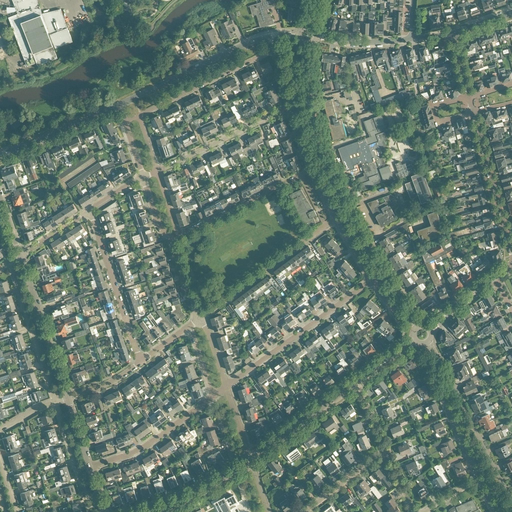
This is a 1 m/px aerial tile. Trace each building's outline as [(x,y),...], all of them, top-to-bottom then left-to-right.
[(269,16),(267,7),(277,5),(275,0),(261,0),(262,1),(261,1),(262,3),(251,5),(253,12),(257,11),(261,26),(274,23),(272,16),(269,16)] [(356,4),(355,0),(346,0),(346,4),(352,5),(352,12),(356,12),(356,4)] [(361,4),(361,12),(363,12),(365,12),(366,3),(365,3),(365,0),(355,0),(356,4),(361,4)] [(375,2),(374,0),(365,0),(365,3),(366,3),(371,4),(371,11),(373,11),(375,11),(375,2)] [(384,0),(374,0),(375,2),(380,2),(380,10),(384,10),(384,0)] [(492,8),(491,4),(492,3),(490,0),(481,0),(482,2),(485,10),(492,8)] [(468,1),(466,2),(468,9),(470,9),(472,15),(479,12),(477,6),(476,6),(475,3),(472,4),(469,3),(468,1)] [(459,9),(456,10),(459,20),(467,17),(466,15),(470,14),(469,12),(468,9),(466,2),(458,5),(459,9)] [(439,4),(431,6),(432,17),(429,17),(431,27),(435,26),(440,26),(438,16),(441,16),(440,9),(439,7),(439,4)] [(301,9),(302,7),(295,6),(289,6),(289,7),(287,7),(286,7),(285,11),(286,11),(289,12),(287,20),(288,20),(288,21),(288,22),(290,22),(291,22),(291,21),(295,21),(295,15),(301,15),(302,9),(301,9)] [(451,8),(444,10),(447,23),(454,22),(453,14),(455,13),(454,6),(451,7),(451,8)] [(397,12),(397,7),(394,7),(394,8),(391,8),(390,12),(395,12),(395,18),(387,17),(386,17),(386,21),(402,22),(402,12),(397,12)] [(369,14),(368,23),(369,23),(368,29),(372,29),(371,33),(377,34),(377,33),(377,23),(378,23),(378,22),(372,21),(373,14),(373,11),(371,11),(369,12),(369,14)] [(369,23),(368,23),(363,23),(363,15),(363,12),(361,12),(360,12),(360,14),(360,22),(360,23),(359,30),(362,30),(362,33),(368,34),(368,29),(369,23)] [(386,30),(386,21),(386,17),(387,17),(387,15),(383,14),(383,22),(378,22),(378,23),(377,23),(377,33),(383,34),(383,30),(386,30)] [(339,28),(340,20),(341,19),(331,17),(328,28),(329,29),(328,29),(331,30),(331,29),(334,30),(335,27),(339,28)] [(349,28),(350,21),(349,21),(341,19),(340,20),(339,28),(339,31),(345,32),(345,28),(350,29),(350,28),(349,28)] [(221,30),(222,33),(225,39),(234,35),(233,33),(233,32),(232,32),(231,29),(232,29),(231,27),(234,26),(231,20),(228,22),(228,21),(221,24),(222,29),(221,30)] [(350,20),(350,21),(349,28),(350,28),(353,28),(353,33),(359,33),(359,30),(360,23),(360,22),(354,22),(354,20),(350,20)] [(402,22),(386,21),(386,30),(386,31),(389,31),(389,25),(395,25),(394,31),(401,32),(402,22)] [(207,40),(203,42),(206,48),(210,47),(217,44),(213,36),(216,34),(213,29),(203,34),(207,40)] [(484,34),(484,36),(486,43),(488,42),(488,44),(491,44),(491,45),(493,45),(492,43),(492,41),(491,41),(489,34),(489,33),(484,34)] [(187,42),(183,44),(187,52),(183,54),(186,59),(192,55),(192,54),(198,52),(196,47),(195,46),(190,36),(185,38),(187,42)] [(477,47),(478,47),(476,38),(469,40),(467,43),(474,47),(475,48),(476,52),(478,52),(477,47)] [(476,52),(475,48),(474,47),(467,43),(465,46),(467,51),(472,50),(472,51),(473,57),(476,56),(477,58),(480,58),(479,55),(476,55),(475,53),(475,52),(476,52)] [(434,51),(431,52),(433,59),(437,58),(438,57),(437,56),(438,55),(442,47),(439,46),(433,47),(434,51)] [(425,47),(423,48),(426,60),(432,59),(430,54),(429,54),(427,48),(426,49),(425,47)] [(438,55),(437,56),(438,57),(440,58),(441,59),(441,62),(442,62),(442,63),(442,65),(445,64),(445,63),(445,64),(444,59),(446,56),(445,54),(447,54),(445,49),(442,47),(438,55)] [(412,48),(409,49),(414,65),(417,64),(417,62),(416,59),(417,59),(416,56),(415,56),(414,49),(412,50),(412,48)] [(407,51),(406,52),(408,61),(407,61),(410,70),(414,68),(414,65),(409,49),(406,50),(407,51)] [(386,50),(374,53),(378,66),(381,65),(382,65),(381,62),(383,61),(385,67),(387,70),(391,69),(387,60),(389,59),(386,50)] [(399,50),(395,51),(396,56),(398,63),(404,61),(400,50),(399,50)] [(371,51),(364,53),(366,57),(367,57),(368,61),(370,60),(372,66),(369,67),(370,69),(372,69),(372,68),(375,67),(374,66),(372,56),(371,51)] [(396,56),(395,51),(391,52),(390,52),(392,60),(391,60),(393,68),(396,67),(399,66),(398,63),(396,56)] [(364,53),(360,54),(364,68),(366,75),(368,74),(367,69),(365,62),(368,61),(367,57),(366,57),(364,53)] [(360,54),(354,56),(355,60),(356,60),(357,64),(359,63),(363,76),(366,75),(364,68),(360,54)] [(337,72),(337,73),(337,74),(340,74),(341,71),(345,71),(346,66),(351,67),(350,60),(345,59),(346,56),(339,56),(339,64),(337,72)] [(350,60),(351,67),(353,72),(356,81),(358,80),(355,71),(354,65),(357,64),(356,60),(355,60),(354,56),(349,57),(350,60)] [(486,61),(485,58),(481,60),(480,57),(480,58),(477,58),(477,60),(470,62),(470,63),(471,66),(482,63),(482,62),(486,61)] [(265,74),(266,73),(268,73),(267,71),(272,68),(271,65),(271,64),(270,65),(269,62),(261,66),(265,74)] [(482,63),(471,66),(471,69),(472,69),(472,70),(479,68),(480,71),(481,71),(481,70),(485,69),(488,68),(487,65),(483,67),(482,63)] [(407,66),(403,67),(405,75),(407,75),(408,81),(411,81),(409,74),(407,66)] [(435,68),(434,69),(435,74),(436,74),(451,70),(450,67),(449,67),(448,66),(443,67),(442,66),(440,67),(438,67),(435,68)] [(508,81),(506,74),(504,68),(498,69),(500,77),(501,77),(502,81),(502,82),(504,82),(508,81)] [(255,69),(249,72),(253,80),(259,76),(257,72),(255,69)] [(247,83),(246,82),(249,80),(250,81),(253,80),(249,72),(242,75),(244,78),(243,78),(244,79),(240,80),(243,85),(245,90),(246,91),(248,90),(249,90),(246,84),(247,83)] [(377,74),(372,75),(375,84),(380,82),(377,74)] [(488,77),(485,78),(487,87),(493,86),(493,85),(491,79),(489,79),(488,77)] [(237,82),(237,81),(236,81),(235,78),(231,80),(231,81),(229,82),(232,89),(233,91),(240,88),(237,82)] [(475,82),(478,91),(479,91),(484,90),(482,83),(480,83),(479,81),(475,82)] [(222,85),(221,85),(224,92),(225,91),(225,92),(232,89),(229,82),(226,83),(222,85)] [(446,85),(443,86),(445,93),(448,92),(450,98),(451,97),(452,99),(454,98),(454,96),(451,87),(450,84),(446,85)] [(258,89),(253,92),(254,95),(267,89),(265,86),(258,89)] [(428,88),(429,91),(430,95),(431,95),(433,100),(434,99),(438,98),(436,91),(434,86),(428,88)] [(273,88),(269,91),(264,93),(266,96),(268,94),(269,98),(276,94),(273,88)] [(205,93),(207,97),(207,100),(209,99),(210,100),(213,98),(214,99),(218,97),(222,105),(226,103),(223,95),(219,89),(214,92),(212,89),(206,92),(206,93),(205,93)] [(405,89),(399,92),(400,94),(401,98),(407,97),(406,93),(405,89)] [(346,90),(343,91),(345,98),(348,97),(349,100),(352,99),(350,90),(346,90)] [(254,102),(257,100),(254,95),(253,92),(248,94),(249,97),(251,96),(254,102)] [(268,102),(264,105),(266,110),(273,107),(271,104),(279,100),(276,94),(269,98),(266,99),(268,102)] [(199,96),(192,99),(196,107),(199,105),(199,104),(202,102),(199,96)] [(324,105),(325,106),(329,122),(330,122),(331,125),(329,126),(333,140),(346,136),(341,118),(339,119),(338,114),(341,113),(342,112),(342,110),(340,102),(339,101),(337,100),(334,101),(334,98),(328,100),(327,100),(326,101),(325,101),(325,102),(325,103),(324,104),(324,105)] [(185,103),(187,107),(190,112),(193,110),(193,109),(196,107),(192,99),(185,103)] [(246,103),(243,105),(244,107),(237,110),(240,116),(244,115),(245,117),(249,115),(251,114),(247,104),(246,104),(246,103)] [(249,103),(247,104),(251,114),(254,112),(254,113),(258,111),(256,108),(256,107),(254,104),(250,106),(249,103)] [(420,113),(430,111),(428,105),(419,108),(420,111),(422,111),(422,112),(420,113)] [(178,106),(171,109),(176,119),(179,117),(179,116),(182,114),(178,106)] [(352,113),(353,116),(354,120),(358,119),(357,116),(354,106),(351,106),(352,110),(349,111),(350,114),(352,113)] [(164,113),(165,116),(166,116),(169,121),(173,120),(172,119),(175,117),(176,119),(171,109),(164,113)] [(500,110),(494,112),(496,119),(497,119),(498,121),(502,119),(502,121),(503,121),(502,118),(500,111),(500,110)] [(500,111),(502,118),(504,117),(505,120),(508,119),(506,110),(500,111)] [(208,115),(212,114),(215,121),(217,119),(213,111),(208,114),(208,115)] [(493,116),(491,117),(489,111),(485,112),(485,113),(483,113),(486,122),(485,122),(485,124),(492,123),(492,125),(493,125),(495,124),(493,116)] [(235,113),(228,117),(231,123),(238,120),(236,117),(237,117),(236,116),(235,113)] [(370,137),(362,140),(357,141),(359,148),(357,149),(359,156),(356,157),(359,164),(361,163),(364,172),(363,173),(364,176),(358,178),(359,182),(361,181),(362,183),(360,183),(362,189),(375,184),(374,183),(381,181),(381,182),(381,181),(383,180),(384,181),(384,180),(390,178),(393,177),(389,165),(384,166),(384,165),(385,164),(382,155),(386,154),(384,147),(386,146),(384,140),(387,139),(384,132),(383,132),(383,130),(387,128),(382,115),(363,121),(367,132),(368,132),(370,137)] [(422,120),(423,124),(425,123),(432,121),(434,120),(432,115),(423,118),(424,119),(422,120)] [(163,126),(159,118),(160,118),(159,117),(158,116),(151,119),(154,125),(153,126),(155,129),(159,127),(162,134),(168,133),(169,132),(168,128),(166,125),(163,126)] [(223,123),(223,124),(223,123),(225,127),(231,123),(228,117),(222,120),(223,123)] [(454,129),(456,135),(464,133),(463,130),(460,119),(457,120),(458,121),(456,122),(458,128),(454,129)] [(213,120),(207,123),(212,133),(214,132),(218,130),(217,127),(216,126),(215,123),(214,123),(213,120)] [(273,126),(274,129),(276,132),(287,127),(284,121),(273,126)] [(425,123),(423,124),(422,124),(424,129),(434,126),(432,121),(425,123)] [(109,123),(104,126),(106,130),(107,133),(109,132),(110,135),(112,134),(115,140),(113,140),(114,144),(115,143),(116,143),(117,146),(119,146),(121,145),(120,142),(119,138),(118,139),(116,133),(117,132),(115,129),(114,129),(111,122),(110,123),(109,122),(108,123),(109,123)] [(200,126),(202,129),(203,132),(203,133),(204,133),(205,136),(209,134),(212,133),(207,123),(200,126)] [(449,126),(446,127),(448,137),(449,141),(456,139),(454,131),(452,131),(451,126),(449,126)] [(287,127),(276,132),(277,135),(279,134),(281,137),(290,132),(287,127)] [(489,132),(490,136),(497,134),(501,133),(505,132),(504,128),(501,129),(500,127),(489,131),(489,132)] [(94,130),(84,135),(87,140),(88,140),(89,141),(96,138),(101,148),(105,146),(100,135),(96,136),(94,130)] [(180,133),(176,135),(178,139),(179,139),(181,143),(183,142),(184,143),(186,146),(189,144),(192,142),(189,136),(188,135),(188,134),(187,132),(181,135),(180,133)] [(195,133),(189,136),(192,142),(194,141),(194,142),(198,140),(197,137),(197,136),(195,133)] [(257,135),(254,136),(258,145),(263,142),(259,133),(257,134),(257,135)] [(250,143),(246,145),(247,147),(252,157),(254,156),(253,153),(253,152),(252,150),(255,148),(254,147),(258,145),(254,136),(251,138),(250,137),(248,139),(250,143)] [(160,139),(157,140),(158,144),(159,146),(168,144),(169,143),(168,140),(165,141),(164,137),(161,138),(160,138),(160,139)] [(82,156),(90,153),(86,144),(82,145),(78,138),(68,142),(71,149),(72,151),(78,149),(82,156)] [(290,138),(280,143),(283,149),(293,144),(290,138)] [(501,142),(497,144),(492,145),(494,151),(510,146),(510,143),(502,145),(501,142)] [(238,144),(234,146),(239,154),(239,155),(243,153),(243,155),(246,154),(247,156),(250,154),(251,155),(249,156),(250,159),(252,158),(252,157),(247,147),(243,149),(240,143),(238,144)] [(168,144),(159,146),(160,149),(161,153),(162,157),(170,155),(167,147),(168,147),(168,144)] [(293,144),(283,149),(284,151),(283,152),(284,155),(296,150),(293,144)] [(62,145),(52,149),(55,154),(55,156),(57,159),(63,156),(66,155),(67,157),(70,155),(68,149),(64,151),(64,150),(62,145)] [(233,156),(229,158),(231,163),(232,165),(235,164),(233,160),(240,157),(239,154),(234,146),(231,147),(229,148),(233,156)] [(501,150),(499,151),(494,152),(495,157),(500,156),(511,152),(511,148),(507,150),(507,151),(502,152),(501,150)] [(113,152),(115,159),(116,163),(126,160),(122,149),(113,152)] [(471,152),(470,149),(467,149),(464,150),(464,152),(460,153),(461,158),(458,158),(458,159),(454,160),(454,164),(455,164),(459,163),(467,161),(466,160),(475,157),(473,152),(471,152)] [(40,155),(41,160),(43,165),(47,163),(49,168),(52,167),(53,168),(56,167),(54,163),(52,158),(50,159),(47,152),(40,155)] [(219,153),(215,155),(220,164),(227,161),(229,165),(231,163),(229,158),(226,160),(225,157),(224,158),(221,152),(218,153),(219,153)] [(213,166),(210,168),(213,175),(215,174),(214,172),(215,172),(213,167),(219,164),(220,164),(215,155),(212,157),(212,156),(210,157),(213,164),(212,164),(213,166)] [(296,156),(287,160),(286,161),(288,167),(290,166),(299,161),(296,156)] [(496,160),(498,168),(511,164),(511,157),(505,160),(505,158),(501,159),(496,160)] [(26,163),(27,166),(28,167),(31,174),(28,175),(30,181),(37,178),(35,173),(32,166),(34,165),(37,164),(36,160),(33,161),(31,158),(26,160),(27,162),(26,163)] [(477,165),(475,159),(463,163),(459,164),(461,171),(473,167),(477,165)] [(200,163),(196,164),(201,173),(206,170),(204,166),(202,161),(199,162),(200,163)] [(299,161),(290,166),(293,171),(302,167),(299,161)] [(401,162),(395,164),(398,173),(395,174),(397,180),(409,175),(408,173),(414,170),(411,162),(402,165),(401,162)] [(124,170),(119,173),(122,179),(131,174),(129,171),(129,170),(128,168),(128,167),(127,163),(122,165),(123,168),(124,170)] [(413,181),(410,182),(405,184),(411,201),(414,200),(416,205),(433,199),(426,179),(425,179),(423,172),(422,172),(418,163),(415,164),(418,173),(411,176),(413,181)] [(192,164),(190,165),(191,167),(193,171),(191,172),(194,177),(201,174),(201,173),(196,164),(193,166),(192,164)] [(511,164),(498,168),(500,174),(508,172),(511,171),(511,164)] [(6,181),(8,187),(14,185),(11,178),(18,176),(14,167),(13,167),(13,165),(2,169),(3,169),(3,171),(1,171),(5,181),(7,180),(7,181),(6,181)] [(477,167),(463,171),(462,171),(463,175),(466,174),(466,175),(479,172),(477,167)] [(210,168),(207,169),(210,174),(208,175),(211,181),(212,180),(214,183),(216,181),(215,178),(213,175),(210,168)] [(269,172),(269,173),(271,176),(274,182),(280,180),(280,179),(278,175),(275,170),(272,172),(271,171),(269,172)] [(116,183),(122,179),(119,173),(113,177),(112,177),(116,183)] [(269,173),(264,175),(269,185),(274,182),(271,176),(269,173)] [(511,173),(505,175),(501,176),(502,182),(509,180),(509,179),(511,178),(511,173)] [(166,179),(167,182),(176,179),(175,176),(172,176),(172,174),(164,176),(165,179),(166,179)] [(264,176),(259,178),(263,188),(269,185),(264,175),(264,176)] [(466,183),(468,182),(469,184),(475,183),(476,186),(481,184),(480,181),(481,181),(479,175),(475,177),(465,180),(466,183)] [(258,176),(252,179),(253,181),(258,190),(263,188),(259,178),(258,176)] [(176,179),(167,182),(168,186),(167,186),(168,189),(178,186),(176,179)] [(255,184),(249,187),(253,193),(258,190),(253,181),(252,179),(255,184)] [(109,180),(104,184),(108,191),(113,188),(109,180)] [(239,180),(236,182),(243,195),(244,197),(247,196),(253,193),(249,187),(246,188),(245,188),(243,187),(242,187),(239,180)] [(511,181),(503,184),(503,186),(503,187),(503,188),(504,188),(504,189),(511,187),(511,185),(511,184),(511,181)] [(90,189),(87,191),(93,201),(98,197),(92,188),(91,189),(89,186),(92,185),(90,182),(87,184),(90,189)] [(104,184),(99,187),(103,194),(108,191),(104,184)] [(476,186),(466,188),(461,190),(461,193),(467,191),(467,192),(475,190),(475,191),(477,191),(477,193),(482,192),(481,190),(483,189),(482,184),(481,184),(476,186)] [(93,187),(92,185),(89,186),(91,189),(92,188),(98,197),(103,194),(99,187),(98,187),(97,185),(93,187)] [(177,193),(170,195),(171,198),(172,197),(173,201),(180,199),(179,195),(182,194),(181,191),(188,189),(187,186),(179,189),(180,192),(177,192),(177,193)] [(136,188),(127,194),(129,202),(141,198),(139,192),(138,193),(136,188)] [(13,198),(12,198),(15,206),(17,205),(18,207),(22,205),(24,209),(26,208),(30,207),(24,189),(14,192),(16,195),(13,196),(13,198)] [(236,193),(231,195),(234,202),(240,199),(238,197),(241,195),(239,189),(235,191),(236,193)] [(289,195),(291,199),(305,228),(315,223),(313,217),(317,215),(314,210),(313,210),(301,189),(289,195)] [(83,193),(82,191),(79,193),(81,195),(82,194),(84,197),(88,204),(93,201),(87,191),(83,193)] [(231,195),(229,191),(224,194),(225,198),(229,205),(234,202),(231,195)] [(478,194),(469,196),(459,198),(460,202),(462,201),(470,199),(478,197),(478,200),(485,198),(484,192),(482,192),(477,193),(478,194)] [(395,200),(394,197),(391,194),(367,203),(374,216),(375,217),(376,216),(381,226),(396,218),(391,208),(395,205),(393,201),(391,202),(390,200),(395,198),(395,200)] [(78,200),(80,203),(83,207),(88,204),(84,197),(78,200)] [(199,197),(195,199),(202,212),(205,210),(207,215),(213,213),(206,200),(201,202),(199,197)] [(141,198),(129,202),(132,211),(142,208),(141,205),(144,204),(144,203),(143,204),(141,198)] [(218,198),(213,200),(218,210),(223,207),(220,201),(219,199),(218,198)] [(229,205),(225,198),(220,201),(223,207),(229,205)] [(485,198),(478,200),(479,202),(472,203),(473,206),(487,203),(485,198)] [(180,199),(173,201),(174,204),(174,205),(174,207),(182,205),(183,208),(185,207),(190,206),(190,205),(189,202),(185,204),(185,202),(183,201),(181,202),(180,199)] [(208,199),(206,200),(213,213),(218,210),(213,200),(210,202),(208,199)] [(116,201),(100,211),(101,212),(102,214),(100,215),(102,221),(104,221),(114,217),(111,208),(117,206),(116,201)] [(73,204),(68,207),(72,214),(77,211),(73,204)] [(183,211),(176,213),(177,216),(178,216),(179,220),(186,217),(188,216),(187,211),(194,208),(193,205),(190,206),(185,207),(186,210),(183,211)] [(26,211),(18,214),(20,221),(27,219),(26,215),(30,214),(29,211),(33,209),(32,206),(30,207),(26,208),(26,211)] [(467,210),(465,211),(466,215),(473,213),(473,214),(480,212),(481,214),(489,212),(488,206),(479,208),(479,207),(472,209),(467,210)] [(68,207),(63,210),(68,217),(72,214),(68,207)] [(142,208),(132,211),(135,220),(147,216),(145,210),(143,211),(142,208)] [(63,210),(58,213),(63,220),(68,217),(63,210)] [(445,234),(437,211),(427,214),(431,226),(417,231),(421,242),(445,234)] [(58,213),(53,217),(58,224),(63,220),(58,213)] [(475,218),(465,221),(462,222),(463,225),(476,221),(483,219),(484,222),(491,220),(490,214),(475,218)] [(147,216),(135,220),(138,229),(148,226),(147,223),(150,222),(150,221),(149,222),(147,216)] [(188,216),(186,217),(179,220),(180,223),(181,226),(188,224),(188,223),(190,222),(188,216)] [(53,217),(48,220),(53,227),(58,224),(53,217)] [(114,217),(104,221),(105,223),(102,224),(102,225),(103,224),(105,230),(117,226),(114,217)] [(27,219),(20,221),(22,228),(31,225),(32,227),(35,226),(38,225),(41,224),(40,221),(37,222),(34,223),(32,220),(28,222),(27,219)] [(43,223),(45,226),(47,230),(53,227),(48,220),(43,223)] [(476,225),(471,226),(471,230),(477,229),(484,227),(485,229),(493,226),(492,221),(484,223),(477,225),(476,225)] [(117,226),(105,230),(107,236),(109,235),(110,238),(120,235),(118,230),(126,227),(124,223),(117,226)] [(81,224),(76,227),(80,234),(82,237),(81,238),(82,240),(85,238),(83,236),(84,235),(83,233),(86,231),(83,227),(83,226),(82,224),(81,224)] [(134,240),(153,234),(151,228),(149,229),(148,226),(138,229),(140,234),(132,236),(133,237),(134,240)] [(80,234),(76,227),(71,230),(76,237),(80,234)] [(392,242),(389,237),(397,232),(395,229),(386,234),(384,236),(385,238),(380,241),(383,247),(390,243),(392,242)] [(24,233),(25,237),(24,237),(25,240),(26,240),(27,240),(33,238),(32,234),(35,233),(34,230),(24,233)] [(71,230),(66,234),(72,243),(71,244),(72,246),(75,245),(73,242),(72,240),(76,237),(71,230)] [(488,233),(489,240),(496,238),(494,232),(488,233)] [(66,234),(61,237),(66,244),(68,243),(69,245),(71,244),(72,243),(66,234)] [(153,234),(134,240),(135,244),(143,242),(144,247),(154,243),(153,240),(156,239),(155,240),(153,234)] [(120,235),(110,238),(111,241),(108,242),(108,243),(109,242),(111,248),(123,244),(120,235)] [(323,243),(325,245),(329,250),(336,244),(332,239),(331,239),(328,236),(327,237),(327,238),(323,243)] [(61,237),(56,240),(61,247),(66,244),(61,237)] [(434,259),(441,256),(444,254),(445,253),(452,250),(454,245),(451,237),(439,243),(439,244),(429,249),(421,253),(425,264),(436,288),(437,291),(441,299),(441,300),(449,296),(445,287),(441,289),(439,285),(440,284),(430,262),(434,259)] [(495,246),(498,245),(496,238),(489,240),(482,242),(483,247),(485,246),(487,251),(496,249),(495,246)] [(52,245),(50,247),(52,251),(55,249),(56,251),(58,249),(59,251),(61,250),(62,250),(60,247),(61,247),(56,240),(51,243),(52,245)] [(140,249),(140,250),(138,250),(139,253),(141,252),(142,253),(151,250),(152,253),(153,254),(154,254),(154,256),(144,259),(165,253),(164,252),(164,253),(162,248),(163,247),(161,242),(140,249)] [(315,242),(313,244),(316,248),(322,257),(326,254),(320,246),(319,247),(315,242)] [(390,243),(383,247),(386,253),(394,249),(390,243)] [(124,249),(123,244),(111,248),(113,254),(114,253),(115,256),(127,253),(126,249),(124,249)] [(336,244),(329,250),(334,255),(336,257),(340,253),(338,251),(341,248),(336,244)] [(308,246),(303,250),(309,258),(315,255),(308,246)] [(86,257),(95,254),(93,247),(88,249),(89,253),(80,256),(81,259),(86,257)] [(39,256),(36,257),(38,262),(37,263),(38,266),(37,266),(39,270),(41,275),(44,281),(58,276),(56,273),(46,276),(46,275),(50,273),(48,266),(46,267),(43,258),(42,255),(48,253),(49,254),(50,255),(52,254),(52,252),(49,248),(46,250),(45,249),(38,254),(39,256)] [(491,252),(491,255),(492,255),(492,257),(492,258),(501,256),(502,255),(501,252),(500,252),(499,250),(498,251),(498,248),(493,249),(494,251),(491,252)] [(303,250),(298,253),(305,263),(306,263),(305,262),(309,258),(303,250)] [(400,259),(404,257),(400,252),(398,253),(397,254),(389,258),(393,264),(400,259)] [(165,253),(144,259),(145,263),(154,260),(155,263),(156,263),(156,264),(157,264),(158,266),(147,269),(168,263),(168,262),(167,263),(165,258),(166,257),(165,253)] [(298,253),(294,257),(300,266),(301,266),(305,263),(298,253)] [(315,255),(319,260),(319,259),(322,263),(324,262),(321,258),(318,253),(315,255)] [(95,254),(86,257),(88,264),(89,263),(89,264),(98,261),(95,254)] [(117,261),(115,262),(117,267),(126,265),(125,261),(127,260),(129,260),(127,255),(116,258),(117,261)] [(443,262),(441,256),(434,259),(436,264),(443,262)] [(294,257),(289,261),(295,270),(300,266),(294,257)] [(482,262),(481,261),(479,258),(475,262),(477,264),(482,272),(487,268),(482,262)] [(482,260),(481,261),(482,262),(487,268),(491,265),(486,258),(483,261),(482,260)] [(400,259),(393,264),(396,269),(404,265),(400,259)] [(98,261),(89,264),(91,270),(93,269),(93,270),(100,267),(98,261)] [(289,261),(284,264),(291,273),(295,270),(289,261)] [(340,261),(336,265),(343,272),(350,266),(345,261),(343,264),(340,261)] [(457,268),(454,270),(458,275),(460,274),(466,283),(471,280),(475,277),(471,272),(472,271),(466,263),(465,264),(463,262),(459,264),(460,266),(457,268)] [(168,263),(147,269),(145,270),(145,273),(148,272),(148,273),(157,270),(158,273),(159,273),(160,274),(161,276),(150,279),(171,273),(171,272),(170,273),(168,268),(169,267),(168,263)] [(284,264),(279,268),(286,277),(288,275),(291,273),(284,264)] [(473,265),(471,266),(477,275),(482,272),(477,264),(476,265),(477,266),(475,267),(473,265)] [(126,265),(117,267),(119,273),(128,270),(126,265)] [(350,266),(343,272),(344,274),(347,277),(350,280),(353,276),(356,274),(354,271),(350,266)] [(100,267),(93,270),(94,272),(93,272),(94,276),(93,277),(102,274),(100,267)] [(279,268),(274,271),(278,277),(276,279),(275,278),(275,279),(282,287),(284,286),(282,283),(283,282),(282,280),(286,277),(279,268)] [(463,286),(458,279),(459,279),(452,269),(447,273),(450,276),(455,283),(459,289),(463,286)] [(128,270),(119,273),(121,279),(129,276),(128,270)] [(400,275),(403,280),(414,273),(414,272),(410,275),(407,270),(400,275)] [(171,273),(150,279),(151,283),(161,280),(162,283),(163,284),(164,284),(164,286),(154,289),(174,283),(174,282),(173,283),(172,277),(173,277),(171,273)] [(414,273),(403,280),(407,286),(415,280),(417,283),(423,278),(425,278),(423,275),(421,275),(418,278),(414,273)] [(91,284),(92,284),(95,283),(100,282),(104,280),(102,274),(93,277),(94,280),(93,280),(94,283),(91,284)] [(129,276),(121,279),(123,284),(124,284),(125,287),(134,284),(133,281),(131,281),(129,276)] [(267,276),(262,280),(269,289),(274,285),(275,287),(276,287),(278,290),(280,288),(274,280),(271,282),(267,276)] [(447,281),(455,292),(459,289),(455,283),(450,276),(446,279),(447,281)] [(317,277),(314,279),(316,281),(321,288),(325,293),(327,291),(329,293),(330,292),(332,296),(338,291),(334,285),(331,282),(324,287),(317,277)] [(411,291),(415,296),(421,291),(424,288),(421,284),(425,281),(423,278),(417,283),(418,285),(411,291)] [(95,283),(92,284),(93,288),(97,286),(98,290),(106,287),(104,280),(100,282),(95,283)] [(262,280),(257,284),(264,292),(265,295),(270,291),(269,289),(262,280)] [(0,282),(0,291),(8,289),(7,285),(8,285),(6,281),(4,282),(3,281),(0,282)] [(338,284),(339,285),(345,293),(347,291),(341,282),(338,284)] [(49,283),(47,283),(42,285),(45,293),(50,291),(51,291),(51,290),(53,290),(54,293),(61,290),(60,290),(63,289),(62,286),(59,287),(53,289),(51,283),(49,283)] [(174,283),(154,289),(155,293),(164,290),(165,293),(166,294),(167,294),(168,296),(157,299),(178,292),(177,293),(175,287),(176,287),(174,283)] [(257,284),(253,287),(259,296),(264,292),(257,284)] [(431,285),(434,290),(429,294),(431,296),(435,294),(437,291),(436,288),(433,284),(431,285)] [(136,285),(126,288),(127,291),(125,292),(127,297),(139,293),(136,285)] [(253,287),(248,291),(252,297),(255,300),(260,297),(259,296),(253,287)] [(107,290),(98,293),(100,300),(109,297),(107,290)] [(324,302),(327,300),(320,290),(314,294),(315,295),(321,304),(324,301),(324,302)] [(54,295),(47,297),(49,302),(53,301),(55,300),(55,298),(63,295),(65,294),(64,291),(62,292),(62,291),(58,292),(54,294),(54,295)] [(248,291),(243,295),(247,300),(252,297),(248,291)] [(421,291),(415,296),(419,301),(426,296),(421,291)] [(178,292),(157,299),(158,303),(167,300),(168,303),(169,303),(169,304),(170,304),(171,306),(180,303),(178,297),(179,297),(178,292)] [(304,297),(308,302),(311,300),(316,308),(318,306),(321,304),(315,295),(310,299),(304,292),(302,294),(304,297)] [(139,293),(127,297),(129,303),(137,300),(141,299),(139,293)] [(4,295),(0,296),(0,301),(1,305),(5,304),(13,302),(11,295),(6,297),(5,297),(4,295)] [(243,295),(238,298),(245,307),(249,303),(247,300),(243,295)] [(473,307),(461,315),(464,319),(465,320),(489,307),(488,306),(494,303),(490,295),(484,299),(479,302),(482,308),(475,311),(473,307)] [(109,297),(100,300),(101,302),(105,301),(106,305),(111,303),(109,297)] [(272,303),(273,305),(276,303),(279,302),(277,300),(276,299),(275,297),(270,301),(272,303)] [(299,305),(299,306),(306,315),(309,313),(311,312),(306,304),(308,302),(304,297),(297,303),(299,305)] [(233,302),(236,306),(238,308),(240,310),(245,307),(238,298),(233,302)] [(429,300),(426,302),(422,305),(426,311),(428,309),(428,310),(429,310),(428,309),(433,306),(431,303),(434,301),(432,298),(429,300)] [(137,300),(129,303),(131,309),(139,306),(137,300)] [(367,313),(369,311),(374,304),(369,300),(362,308),(364,310),(367,313)] [(0,313),(0,316),(8,314),(7,310),(15,308),(13,302),(5,304),(6,308),(5,308),(6,311),(0,313)] [(97,315),(101,314),(114,310),(111,303),(106,305),(107,308),(100,310),(96,312),(97,315)] [(160,309),(173,327),(173,326),(169,321),(172,319),(175,323),(180,320),(180,321),(184,318),(185,317),(185,316),(185,315),(185,314),(184,314),(184,313),(183,313),(179,303),(180,303),(171,306),(174,305),(176,309),(172,312),(171,313),(171,314),(170,316),(169,314),(165,316),(160,309)] [(374,304),(369,311),(373,315),(371,317),(373,318),(380,313),(377,311),(379,309),(374,304)] [(53,313),(52,313),(54,318),(59,316),(61,315),(62,319),(69,317),(67,309),(65,305),(57,307),(57,309),(52,310),(53,313)] [(495,305),(486,310),(488,314),(498,309),(495,305)] [(139,306),(131,309),(132,314),(134,314),(136,319),(141,318),(140,316),(144,315),(145,314),(143,311),(142,311),(141,311),(139,306)] [(294,309),(291,311),(292,312),(296,317),(298,316),(301,319),(303,318),(303,317),(306,315),(299,306),(294,309)] [(288,313),(283,317),(290,325),(293,323),(293,324),(295,322),(289,314),(292,312),(291,311),(288,307),(286,309),(288,313)] [(160,309),(156,311),(161,316),(163,319),(160,321),(160,322),(159,323),(160,323),(158,324),(164,333),(164,332),(168,329),(169,329),(173,327),(160,309)] [(488,314),(480,319),(481,322),(482,322),(486,319),(492,316),(493,318),(500,314),(498,309),(488,314)] [(114,310),(101,314),(102,317),(105,316),(106,320),(116,316),(114,310)] [(345,312),(343,314),(349,323),(356,319),(353,315),(354,314),(352,310),(349,312),(347,310),(345,312)] [(270,314),(271,317),(279,327),(281,325),(285,330),(287,328),(287,327),(290,325),(283,317),(283,316),(279,320),(275,314),(273,316),(271,314),(270,313),(270,314)] [(17,314),(7,317),(9,320),(10,320),(11,323),(19,320),(17,314)] [(150,314),(147,316),(154,325),(152,327),(149,329),(150,331),(156,339),(160,336),(164,333),(158,324),(150,314)] [(212,321),(213,324),(223,321),(224,321),(221,315),(218,316),(217,314),(214,316),(215,317),(211,319),(212,321)] [(339,320),(336,322),(341,329),(343,331),(344,333),(345,334),(348,332),(344,326),(349,323),(343,314),(340,316),(337,318),(339,320)] [(65,323),(57,326),(59,334),(62,333),(67,331),(68,331),(67,327),(78,323),(76,316),(64,320),(65,323)] [(272,324),(268,328),(274,337),(277,334),(278,335),(280,333),(276,328),(279,327),(271,317),(268,319),(272,324)] [(491,325),(488,327),(490,330),(491,329),(504,321),(502,317),(491,323),(490,323),(491,325)] [(380,325),(378,327),(376,329),(381,334),(383,331),(385,329),(389,324),(382,318),(378,323),(380,325)] [(455,318),(452,321),(463,332),(467,328),(464,322),(463,321),(462,322),(457,318),(456,319),(455,318)] [(106,330),(119,326),(117,319),(108,322),(110,329),(106,330)] [(19,320),(11,323),(12,327),(11,327),(12,330),(21,327),(19,320)] [(143,321),(140,324),(146,331),(143,333),(143,334),(143,335),(141,337),(147,345),(151,341),(152,342),(156,339),(150,331),(149,329),(143,321)] [(223,321),(213,324),(214,328),(215,331),(222,329),(221,326),(224,325),(223,321)] [(452,321),(449,324),(450,325),(449,327),(453,331),(452,332),(458,338),(463,332),(452,321)] [(485,332),(486,335),(492,332),(494,331),(495,334),(500,331),(500,330),(502,328),(507,326),(504,321),(491,329),(490,330),(487,331),(485,332)] [(330,325),(327,327),(332,334),(333,335),(338,332),(337,331),(336,329),(335,327),(332,323),(330,325)] [(472,323),(467,326),(471,332),(476,329),(472,323)] [(385,329),(383,331),(388,336),(386,338),(390,341),(394,337),(392,335),(396,330),(389,324),(385,329)] [(119,326),(106,330),(109,336),(112,335),(112,336),(121,332),(119,326)] [(271,339),(274,337),(268,328),(264,330),(264,331),(263,332),(260,328),(260,329),(258,327),(257,328),(256,328),(266,341),(265,340),(268,339),(269,341),(272,339),(271,339)] [(323,334),(321,336),(330,348),(331,350),(332,350),(335,348),(327,338),(329,336),(332,334),(327,327),(324,329),(322,330),(324,334),(323,334)] [(89,328),(82,331),(77,332),(75,333),(76,336),(90,332),(89,328)] [(256,328),(253,331),(256,335),(257,337),(256,338),(253,340),(260,349),(262,346),(263,347),(265,345),(263,343),(266,341),(256,328)] [(441,338),(443,343),(448,340),(450,345),(454,343),(453,342),(456,339),(450,333),(449,335),(445,330),(441,334),(442,334),(441,334),(441,335),(441,336),(441,337),(441,338)] [(111,343),(123,339),(121,332),(112,336),(114,342),(111,343)] [(498,334),(496,335),(499,341),(501,340),(502,339),(504,343),(511,338),(511,335),(510,332),(506,334),(505,333),(502,334),(501,332),(498,334)] [(12,337),(9,338),(11,344),(14,343),(15,343),(23,340),(21,334),(12,337)] [(314,337),(311,339),(317,347),(321,343),(327,350),(330,348),(321,336),(318,338),(316,335),(313,336),(314,337)] [(218,340),(220,344),(226,342),(224,336),(217,338),(218,341),(218,340)] [(69,339),(67,340),(62,341),(64,349),(72,346),(71,342),(74,341),(73,337),(69,339)] [(378,337),(374,341),(380,348),(384,345),(378,337)] [(362,340),(363,341),(364,343),(371,353),(376,350),(371,344),(370,344),(366,338),(362,340)] [(120,347),(125,345),(123,339),(111,343),(112,346),(115,345),(116,349),(120,347)] [(306,343),(303,345),(308,352),(311,350),(317,347),(311,339),(308,341),(306,342),(306,343)] [(479,349),(490,343),(488,339),(477,345),(479,349)] [(15,343),(14,343),(16,350),(25,347),(23,340),(15,343)] [(248,347),(248,350),(250,352),(253,350),(255,353),(257,351),(260,349),(253,340),(248,345),(249,346),(248,347)] [(229,341),(226,342),(220,344),(221,347),(220,348),(221,350),(228,348),(228,349),(231,348),(232,350),(238,349),(241,347),(240,345),(237,346),(231,347),(229,341)] [(364,348),(363,349),(368,356),(371,353),(364,343),(363,341),(361,343),(364,348)] [(128,352),(125,345),(120,347),(121,351),(117,352),(114,353),(115,356),(118,355),(122,354),(128,352)] [(169,356),(173,361),(176,359),(173,356),(178,355),(180,354),(188,351),(186,345),(178,348),(179,351),(171,354),(169,356)] [(447,355),(448,359),(463,352),(460,345),(452,348),(453,350),(447,353),(448,354),(447,355)] [(73,353),(71,354),(66,355),(69,364),(76,362),(75,362),(80,360),(78,355),(77,352),(86,350),(89,349),(88,346),(73,350),(74,353),(73,353)] [(298,349),(295,351),(299,356),(304,353),(300,347),(297,348),(298,349)] [(225,360),(226,363),(233,361),(231,357),(235,356),(234,353),(239,352),(238,349),(232,350),(233,353),(230,354),(230,355),(223,357),(224,360),(225,360)] [(349,355),(347,357),(350,362),(353,366),(359,361),(358,360),(362,357),(356,350),(353,353),(353,352),(349,355)] [(178,355),(173,356),(176,359),(176,360),(180,359),(182,364),(189,362),(188,359),(190,358),(188,351),(180,354),(178,355)] [(299,356),(295,351),(292,353),(292,352),(290,354),(292,357),(291,358),(295,362),(300,358),(299,356)] [(15,353),(12,355),(13,357),(16,356),(18,363),(21,362),(29,359),(27,353),(23,354),(21,355),(20,352),(15,353)] [(123,357),(120,358),(122,364),(125,362),(124,361),(130,359),(128,352),(122,354),(123,357)] [(463,352),(448,359),(450,363),(452,362),(452,364),(458,361),(459,363),(466,360),(465,357),(463,352)] [(404,365),(407,369),(408,370),(411,367),(412,369),(418,364),(413,357),(404,365)] [(165,358),(160,362),(167,371),(169,369),(167,367),(170,365),(165,358)] [(281,360),(279,362),(284,370),(285,372),(291,368),(293,371),(296,369),(292,364),(289,366),(283,358),(281,360)] [(29,359),(21,362),(23,365),(21,366),(22,369),(32,366),(29,359)] [(344,368),(348,365),(344,359),(334,367),(340,375),(346,371),(344,368)] [(233,361),(226,363),(227,367),(226,367),(227,370),(235,367),(233,361)] [(454,371),(456,375),(470,368),(467,361),(459,365),(460,366),(455,369),(455,370),(454,371)] [(160,362),(155,365),(162,375),(167,372),(166,371),(167,371),(160,362)] [(189,365),(189,362),(182,364),(180,365),(181,368),(183,367),(185,373),(194,370),(192,364),(189,365)] [(280,376),(285,372),(284,370),(279,362),(276,364),(273,366),(277,371),(274,374),(280,381),(281,383),(284,381),(280,376)] [(155,365),(150,369),(157,378),(158,377),(159,378),(162,375),(155,365)] [(470,368),(456,375),(458,379),(459,378),(460,380),(465,377),(466,379),(474,375),(470,368)] [(145,373),(147,375),(146,376),(149,380),(150,379),(152,382),(156,379),(158,382),(160,380),(159,378),(158,377),(157,378),(150,369),(145,373)] [(280,381),(274,374),(274,373),(271,375),(267,369),(264,371),(265,371),(262,373),(266,379),(267,381),(269,383),(274,379),(277,383),(280,381)] [(401,384),(406,380),(398,369),(394,371),(391,373),(392,373),(390,375),(396,383),(397,382),(400,385),(401,384)] [(85,380),(83,375),(87,373),(85,370),(72,374),(75,383),(85,380)] [(194,370),(185,373),(184,373),(186,380),(197,376),(194,370)] [(330,370),(321,377),(324,380),(328,385),(334,381),(332,379),(331,377),(334,376),(330,370)] [(21,376),(23,382),(36,378),(34,372),(21,376)] [(259,375),(257,377),(259,380),(257,381),(260,385),(260,386),(262,385),(268,381),(267,381),(266,379),(262,373),(259,375)] [(142,375),(137,379),(142,385),(147,382),(142,375)] [(415,377),(410,381),(414,387),(419,383),(415,377)] [(36,378),(23,382),(24,382),(25,385),(27,385),(28,388),(38,385),(36,378)] [(137,379),(132,382),(137,389),(138,391),(142,389),(143,388),(142,385),(137,379)] [(372,387),(371,389),(374,393),(376,392),(378,395),(381,392),(381,391),(387,386),(382,380),(377,384),(372,387)] [(469,384),(463,387),(466,394),(477,389),(473,380),(468,382),(469,384)] [(410,381),(406,384),(410,389),(413,387),(414,387),(410,381)] [(132,382),(127,385),(132,392),(137,389),(132,382)] [(180,385),(179,385),(180,389),(187,386),(189,392),(192,391),(200,388),(198,382),(187,386),(186,383),(180,385)] [(242,389),(238,390),(239,393),(240,393),(241,396),(248,394),(246,388),(247,388),(246,384),(245,384),(245,382),(243,383),(243,385),(241,386),(242,389)] [(309,386),(312,391),(315,395),(321,390),(315,382),(309,386)] [(257,391),(258,390),(260,393),(262,391),(259,387),(256,383),(253,385),(257,391)] [(295,393),(288,384),(285,387),(291,396),(295,393)] [(122,389),(125,393),(127,396),(132,392),(127,385),(122,389)] [(260,385),(258,386),(259,387),(262,391),(268,398),(270,396),(268,393),(262,385),(260,386),(260,385)] [(425,385),(421,387),(418,389),(421,396),(422,395),(424,399),(430,396),(425,385)] [(391,386),(389,388),(390,389),(393,392),(395,399),(396,398),(402,395),(399,397),(394,391),(391,386)] [(501,388),(500,388),(503,395),(504,395),(506,394),(508,393),(505,386),(501,388)] [(30,387),(15,392),(16,395),(31,390),(30,387)] [(404,399),(415,390),(413,387),(410,389),(402,395),(404,399)] [(200,388),(192,391),(193,393),(195,398),(196,403),(198,401),(201,399),(200,396),(203,395),(202,392),(203,391),(202,388),(200,388)] [(303,389),(298,393),(295,395),(302,403),(308,399),(304,395),(307,393),(303,389)] [(31,390),(16,395),(18,402),(21,401),(20,398),(22,397),(23,399),(27,398),(26,396),(29,395),(31,401),(42,398),(40,391),(32,393),(31,390)] [(118,390),(111,394),(115,401),(122,398),(118,390)] [(473,406),(473,407),(486,401),(486,400),(484,401),(481,395),(482,395),(486,393),(484,390),(476,394),(478,397),(469,401),(471,405),(472,404),(473,406)] [(388,398),(387,399),(388,402),(395,399),(393,392),(392,393),(391,394),(390,394),(388,396),(388,398)] [(248,394),(241,396),(242,400),(241,400),(242,403),(250,400),(250,399),(252,399),(250,393),(248,394)] [(104,397),(106,401),(108,405),(115,401),(111,394),(104,397)] [(276,397),(273,399),(278,405),(281,410),(285,408),(289,413),(291,411),(292,412),(295,410),(294,409),(295,409),(292,405),(288,400),(282,405),(281,403),(280,403),(276,397)] [(390,406),(382,410),(385,417),(387,416),(389,416),(390,419),(397,416),(394,410),(396,408),(394,403),(398,401),(396,398),(395,399),(388,402),(390,406)] [(154,412),(156,415),(161,422),(167,418),(161,410),(164,408),(159,402),(157,400),(154,402),(156,404),(157,404),(159,408),(154,412)] [(162,400),(159,402),(164,408),(166,407),(167,407),(172,414),(177,410),(172,404),(170,400),(164,404),(162,400)] [(178,400),(172,404),(177,410),(183,406),(178,400)] [(250,408),(244,409),(245,412),(246,412),(247,415),(254,413),(257,412),(256,409),(253,410),(252,407),(254,406),(261,404),(260,400),(253,403),(249,404),(250,408)] [(486,401),(473,407),(474,407),(475,409),(473,409),(475,413),(488,407),(489,410),(493,408),(494,408),(493,405),(492,406),(489,407),(486,401)] [(89,406),(92,405),(91,402),(82,404),(84,412),(88,411),(88,412),(89,413),(90,412),(91,411),(91,410),(89,406)] [(429,402),(409,411),(412,418),(415,417),(413,412),(430,405),(429,402)] [(126,405),(130,412),(134,410),(129,403),(126,405)] [(435,403),(431,405),(424,408),(427,414),(431,412),(431,413),(438,410),(435,403)] [(342,414),(343,415),(344,417),(345,417),(346,418),(350,416),(349,415),(355,410),(351,404),(345,409),(344,408),(340,411),(342,414)] [(279,408),(273,413),(270,415),(276,423),(283,419),(280,415),(282,413),(279,408)] [(254,413),(247,415),(248,419),(249,422),(256,419),(254,413)] [(37,418),(38,422),(43,421),(44,424),(48,422),(48,423),(49,422),(52,421),(50,414),(37,418)] [(478,420),(481,425),(491,420),(489,414),(482,417),(482,419),(478,420)] [(91,416),(90,416),(90,417),(86,418),(88,425),(89,425),(90,428),(94,427),(93,423),(98,422),(97,419),(96,415),(91,416)] [(151,419),(153,422),(156,426),(161,422),(156,415),(151,419)] [(200,419),(201,423),(203,422),(204,426),(213,423),(211,419),(211,418),(210,416),(200,419)] [(141,422),(138,424),(145,434),(151,430),(149,427),(151,425),(148,420),(146,418),(141,422)] [(323,424),(326,428),(328,431),(334,426),(336,429),(339,427),(333,418),(330,420),(329,419),(323,424)] [(256,428),(251,430),(254,437),(261,435),(259,431),(263,430),(261,427),(261,426),(270,423),(268,419),(267,420),(259,422),(256,423),(257,428),(256,428)] [(491,420),(481,425),(485,424),(486,426),(484,427),(486,431),(496,426),(493,420),(491,420)] [(360,422),(356,424),(352,425),(355,431),(363,427),(360,422)] [(446,433),(441,422),(434,425),(437,432),(436,433),(436,434),(437,437),(438,438),(441,437),(440,435),(446,433)] [(130,423),(128,425),(132,431),(134,430),(140,438),(145,434),(138,424),(133,427),(130,423)] [(430,424),(417,429),(418,432),(431,426),(430,424)] [(129,434),(123,436),(126,444),(132,442),(131,439),(134,437),(132,431),(128,425),(125,426),(129,433),(129,434)] [(343,433),(347,430),(343,425),(339,428),(343,433)] [(400,425),(395,427),(391,429),(394,437),(397,435),(397,436),(398,436),(398,435),(403,433),(400,425)] [(56,435),(54,428),(45,431),(46,435),(47,438),(48,437),(56,435)] [(188,428),(182,432),(188,441),(191,439),(197,435),(196,432),(194,429),(192,431),(190,432),(188,428)] [(363,449),(371,446),(369,442),(370,441),(369,438),(367,439),(366,435),(365,435),(364,433),(362,428),(357,430),(360,438),(359,439),(360,443),(357,444),(359,451),(363,449)] [(217,436),(215,429),(205,433),(206,436),(207,439),(217,436)] [(103,436),(101,430),(98,431),(91,433),(93,440),(96,440),(97,442),(113,437),(111,433),(103,436)] [(501,430),(493,434),(489,436),(492,442),(493,442),(494,442),(494,441),(504,436),(501,430)] [(311,435),(303,441),(304,442),(304,443),(305,443),(308,447),(319,440),(323,437),(321,433),(317,436),(313,431),(310,433),(311,435)] [(176,437),(179,441),(182,445),(185,443),(184,441),(186,439),(188,441),(182,432),(176,437)] [(2,438),(4,444),(10,442),(15,441),(13,435),(2,438)] [(58,441),(56,435),(48,437),(49,441),(44,442),(46,447),(51,445),(51,443),(58,441)] [(117,439),(118,442),(120,447),(126,444),(123,436),(117,439)] [(207,447),(201,448),(202,451),(208,449),(214,448),(213,448),(212,445),(219,443),(217,436),(207,439),(208,443),(209,446),(207,447)] [(103,444),(100,445),(95,446),(98,454),(102,453),(101,452),(108,449),(107,445),(104,446),(104,444),(111,442),(112,446),(115,445),(114,441),(113,438),(102,441),(103,444)] [(399,447),(398,448),(399,451),(400,451),(402,455),(406,453),(408,456),(415,453),(412,447),(409,448),(407,443),(408,443),(408,442),(408,441),(408,440),(408,439),(400,442),(401,445),(398,447),(399,447)] [(442,443),(441,441),(425,448),(426,450),(438,445),(441,451),(443,450),(444,454),(448,452),(447,450),(454,447),(451,439),(442,443)] [(171,440),(166,444),(172,453),(175,450),(174,449),(176,447),(171,440)] [(17,444),(16,444),(15,441),(10,442),(4,444),(6,451),(16,448),(18,447),(17,444)] [(340,454),(342,457),(348,464),(354,459),(352,456),(353,455),(350,451),(351,450),(346,443),(342,445),(345,449),(340,454)] [(160,448),(163,452),(166,457),(169,454),(168,453),(170,451),(172,453),(166,444),(160,448)] [(418,447),(421,453),(426,451),(426,450),(425,448),(424,445),(418,447)] [(506,445),(500,448),(495,450),(497,453),(498,453),(500,458),(510,453),(506,445)] [(33,452),(34,455),(40,453),(41,454),(48,452),(49,454),(52,453),(53,453),(54,456),(57,455),(62,454),(60,447),(54,449),(53,446),(40,450),(33,452)] [(197,460),(191,463),(198,475),(204,471),(200,463),(201,462),(199,459),(200,458),(200,457),(203,456),(202,451),(200,446),(197,448),(198,452),(194,455),(197,460)] [(283,454),(286,458),(289,463),(301,454),(296,448),(290,452),(288,454),(286,452),(283,454)] [(212,454),(207,457),(211,463),(216,460),(218,463),(224,459),(219,451),(213,454),(212,454)] [(155,452),(149,455),(155,464),(158,463),(157,461),(159,459),(155,452)] [(423,458),(421,453),(415,456),(417,460),(410,464),(410,465),(407,466),(411,476),(415,474),(416,475),(420,473),(418,469),(419,469),(417,465),(420,464),(418,460),(423,458)] [(8,457),(10,463),(18,460),(17,457),(19,456),(18,454),(8,457)] [(43,467),(45,470),(49,468),(51,468),(54,467),(58,466),(56,462),(64,460),(62,454),(57,455),(54,456),(52,457),(53,460),(51,461),(52,463),(50,464),(50,465),(43,467)] [(330,462),(326,466),(328,469),(327,469),(329,472),(330,471),(333,475),(338,472),(340,470),(338,468),(341,466),(333,454),(327,458),(330,462)] [(145,462),(142,464),(146,471),(148,470),(155,466),(154,465),(155,464),(149,455),(143,459),(145,462)] [(183,462),(186,468),(190,467),(186,460),(186,461),(184,457),(181,459),(183,462)] [(279,463),(278,462),(275,458),(268,464),(275,473),(278,470),(279,472),(283,469),(281,468),(282,467),(279,463)] [(18,460),(10,463),(12,469),(22,466),(24,466),(22,459),(18,460)] [(440,463),(443,468),(449,465),(447,460),(444,461),(440,463)] [(138,462),(131,464),(135,474),(142,471),(143,472),(146,471),(142,464),(139,465),(138,462)] [(457,468),(455,469),(458,476),(466,473),(461,462),(455,465),(457,468)] [(440,476),(429,482),(432,486),(435,484),(438,488),(439,489),(442,487),(442,486),(445,484),(445,483),(444,482),(447,481),(448,481),(445,476),(443,473),(445,471),(443,468),(440,463),(438,464),(439,465),(441,469),(438,471),(440,476)] [(131,464),(125,467),(126,471),(128,476),(132,475),(135,474),(131,464)] [(58,466),(54,467),(51,468),(49,468),(50,471),(51,472),(55,470),(57,476),(59,476),(68,473),(66,466),(60,468),(59,465),(58,466)] [(119,469),(112,471),(114,476),(116,481),(119,480),(118,478),(122,476),(119,469)] [(180,473),(182,477),(185,481),(191,478),(191,477),(191,476),(191,475),(190,476),(187,469),(180,473)] [(316,476),(310,481),(312,483),(313,482),(317,488),(324,482),(321,479),(325,476),(319,469),(313,473),(316,476)] [(373,474),(369,477),(372,480),(375,478),(377,480),(379,478),(386,488),(391,485),(379,469),(372,474),(373,474)] [(114,476),(112,471),(106,473),(109,483),(113,482),(112,480),(115,479),(116,481),(114,476)] [(14,475),(16,481),(24,479),(26,478),(27,478),(25,472),(14,475)] [(154,483),(156,488),(157,493),(161,491),(161,492),(162,491),(164,490),(163,485),(161,481),(161,480),(164,479),(162,472),(161,472),(158,473),(158,474),(160,478),(153,480),(154,483)] [(46,490),(59,486),(65,484),(64,481),(70,479),(68,473),(59,476),(60,478),(58,481),(54,482),(56,487),(48,489),(46,490)] [(422,488),(418,491),(422,499),(426,497),(425,496),(429,494),(429,495),(429,494),(427,491),(431,488),(431,489),(432,489),(422,474),(418,476),(422,481),(419,483),(421,487),(422,488)] [(167,479),(169,483),(171,487),(178,484),(174,476),(167,479)] [(24,479),(16,481),(18,488),(28,485),(27,482),(25,482),(24,479)] [(359,489),(357,491),(360,496),(363,494),(369,490),(370,491),(372,490),(378,499),(382,496),(378,491),(374,485),(370,488),(366,483),(365,484),(363,481),(357,486),(359,489)] [(60,489),(61,492),(62,496),(67,494),(68,497),(66,497),(66,498),(73,496),(72,493),(75,492),(72,485),(60,489)] [(291,490),(294,494),(300,501),(303,498),(304,498),(306,496),(302,491),(304,489),(301,485),(300,486),(299,485),(296,487),(296,486),(291,490)] [(125,488),(128,497),(129,502),(137,499),(134,490),(133,490),(131,486),(125,488)] [(141,488),(142,492),(143,497),(151,495),(150,493),(151,493),(150,492),(148,486),(141,488)] [(20,493),(22,500),(33,496),(31,490),(20,493)] [(295,502),(287,491),(280,497),(284,503),(281,505),(286,511),(292,506),(291,505),(295,502)] [(340,498),(343,502),(345,505),(348,503),(349,504),(352,502),(354,504),(356,505),(357,504),(362,510),(365,508),(357,497),(355,499),(351,494),(350,496),(347,493),(340,498)] [(119,494),(113,496),(115,506),(119,504),(119,505),(120,505),(120,504),(123,503),(119,494)] [(214,503),(216,507),(216,508),(220,506),(222,511),(232,511),(229,506),(237,502),(233,495),(225,499),(224,497),(214,503)] [(33,496),(22,500),(23,503),(22,503),(23,507),(34,503),(35,502),(33,496)] [(392,498),(388,501),(386,502),(390,508),(388,510),(389,511),(396,511),(399,510),(396,506),(397,505),(392,498)] [(71,505),(69,506),(70,511),(73,510),(73,511),(81,511),(79,506),(81,505),(80,502),(80,501),(80,500),(74,502),(75,503),(71,504),(71,505)] [(457,509),(458,511),(480,511),(480,510),(478,510),(477,510),(473,500),(464,504),(464,505),(462,506),(462,505),(456,507),(457,509)] [(336,510),(339,508),(334,501),(331,504),(336,510)] [(375,502),(372,505),(377,511),(380,511),(382,511),(375,502)]
